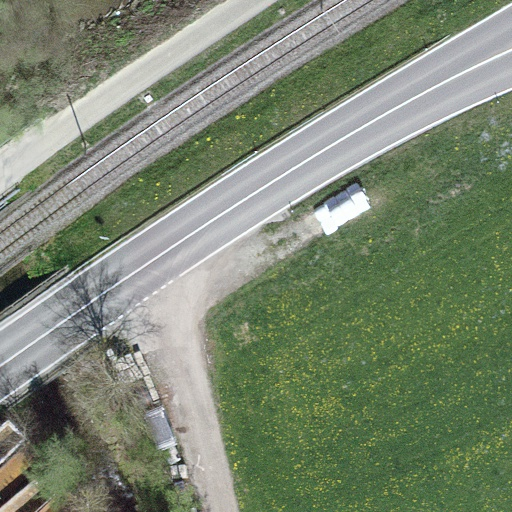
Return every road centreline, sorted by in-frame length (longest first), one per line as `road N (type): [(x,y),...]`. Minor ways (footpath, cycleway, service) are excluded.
road 1 (secondary): [(0,369),(381,114),(511,45)]
road 2 (track): [(0,175),(262,0)]
road 3 (track): [(203,511),(129,280)]
